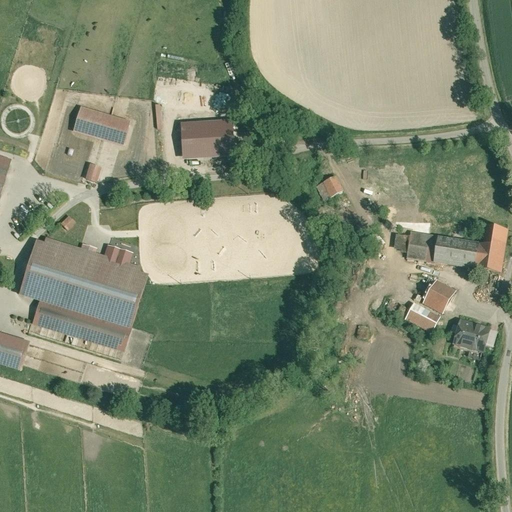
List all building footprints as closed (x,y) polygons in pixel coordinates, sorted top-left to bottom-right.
[(128,127),(79,112),(71,137),(121,151),(128,127)] [(230,127),(177,130),(180,165),(232,162),(230,127)] [(0,189),(3,190),(12,163),(0,159),(0,189)] [(98,173),(88,170),(84,184),(93,187),(98,173)] [(314,191),(321,206),(340,195),(333,182),(314,191)] [(60,225),(67,232),(75,225),(69,217),(60,225)] [(500,282),(507,235),(483,231),(480,249),(476,276),(475,278),(500,282)] [(393,251),(405,252),(407,239),(395,237),(393,251)] [(433,269),(437,242),(416,239),(412,266),(433,269)] [(433,269),(476,276),(480,249),(442,243),(437,242),(433,269)] [(44,244),(42,249),(35,247),(19,301),(38,308),(32,330),(122,359),(131,333),(144,291),(147,281),(138,278),(139,273),(126,269),(129,258),(105,251),(102,262),(92,259),(94,254),(80,250),(79,256),(44,244)] [(420,309),(442,321),(454,297),(432,286),(420,309)] [(405,326),(410,316),(396,309),(391,318),(405,326)] [(442,326),(413,310),(410,316),(405,326),(434,341),(442,326)] [(481,332),(461,326),(454,354),(479,360),(485,362),(492,335),(481,332)] [(29,347),(0,338),(0,372),(19,378),(29,347)]
